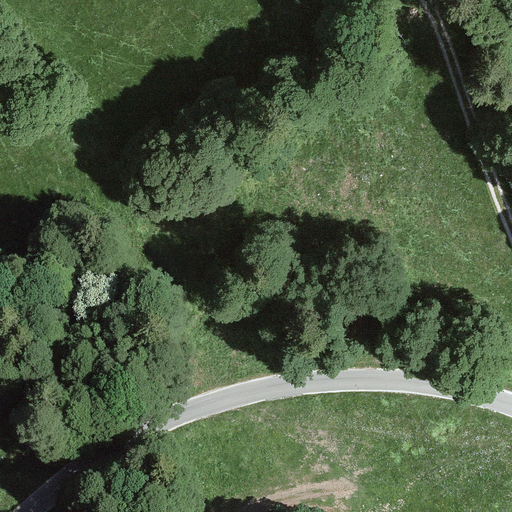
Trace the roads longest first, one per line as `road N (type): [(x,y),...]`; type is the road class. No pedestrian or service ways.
road 1 (tertiary): [(31,511),(124,440),(212,403),(282,385),(390,379),(511,406)]
road 2 (track): [(511,229),(421,0)]
